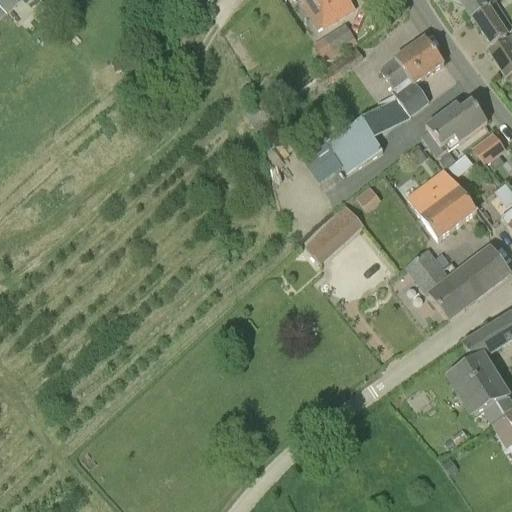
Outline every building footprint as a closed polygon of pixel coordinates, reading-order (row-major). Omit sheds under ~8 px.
[(0,0),(0,7),(8,16),(22,3),(26,7),(33,0),(0,0)] [(303,0),(305,2),(300,4),(319,33),(353,13),(344,0),(303,0)] [(460,0),(475,20),(487,11),(488,12),(496,7),(490,0),(460,0)] [(511,50),(506,40),(503,36),(511,30),(496,7),(488,12),(487,11),(475,20),(472,22),(491,49),(487,52),(506,81),(511,77),(511,50)] [(346,28),(330,38),(315,47),(323,60),(354,41),(346,28)] [(444,68),(425,42),(395,63),(395,64),(381,75),(394,93),(391,94),(394,99),(396,102),(398,101),(410,120),(429,106),(415,88),(444,68)] [(327,89),(350,72),(341,60),(318,77),(327,89)] [(263,141),(279,129),(262,104),(246,116),(263,141)] [(461,114),(457,108),(425,131),(429,136),(422,141),(436,161),(447,153),(444,149),(454,142),(459,148),(487,127),(472,106),(461,114)] [(382,156),(374,142),(362,123),(327,145),(347,177),(382,156)] [(493,139),(477,151),(473,153),(484,168),(504,154),(493,139)] [(427,162),(419,152),(408,160),(416,171),(427,162)] [(453,164),(447,156),(437,164),(443,172),(453,164)] [(473,168),(465,158),(448,171),(456,182),(473,168)] [(420,222),(461,193),(444,174),(406,202),(420,222)] [(377,199),(369,191),(356,202),(363,211),(377,199)] [(420,222),(426,229),(437,244),(477,215),(461,193),(420,222)] [(511,211),(501,220),(510,232),(508,234),(511,239),(511,211)] [(321,267),(345,243),(331,229),(306,252),(321,267)] [(478,302),(510,277),(491,252),(458,276),(478,302)] [(432,263),(425,254),(406,270),(448,325),(478,302),(458,276),(451,267),(449,268),(440,275),(432,263)] [(441,257),(432,263),(440,275),(449,268),(441,257)] [(507,324),(506,323),(463,350),(467,356),(466,357),(467,358),(468,357),(472,365),(449,380),(474,420),(482,416),(491,430),(511,416),(511,408),(508,403),(481,362),(511,343),(511,320),(508,323),(507,324)] [(511,416),(491,430),(506,453),(511,449),(511,416)]
